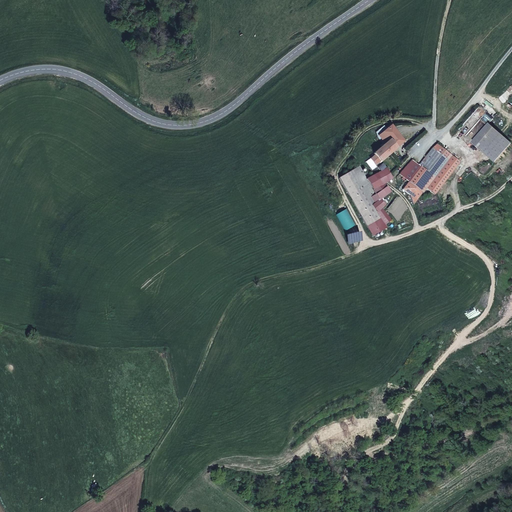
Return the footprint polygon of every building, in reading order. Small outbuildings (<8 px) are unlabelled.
[(494,161),(511,143),(489,123),(472,142),(494,161)] [(396,147),(389,139),(373,153),(374,155),(379,160),(379,161),(389,153),(396,147)] [(403,153),(406,149),(398,143),(396,147),(403,153)] [(428,175),(429,174),(420,167),(408,181),(402,189),(409,195),(413,205),(425,187),(433,193),(459,161),(436,143),(432,148),(447,160),(433,178),(428,175)] [(433,178),(447,160),(432,148),(427,154),(429,155),(426,159),(425,157),(418,165),(420,167),(429,174),(428,175),(433,178)] [(379,160),(374,155),(370,159),(374,163),(377,161),(379,160)] [(408,181),(420,167),(418,165),(412,160),(403,169),(399,174),(403,177),(406,179),(408,181)] [(385,205),(380,199),(379,200),(376,194),(373,189),(366,179),(367,179),(359,166),(347,173),(339,178),(372,236),(387,227),(385,224),(389,221),(391,220),(384,212),(381,208),(385,205)] [(391,176),(386,169),(377,173),(367,179),(366,179),(373,189),(384,183),(392,178),(391,176)] [(376,194),(386,186),(384,183),(373,189),(376,194)] [(380,199),(390,192),(386,186),(376,194),(379,200),(380,199)] [(398,256),(421,244),(417,236),(393,247),(398,256)]
